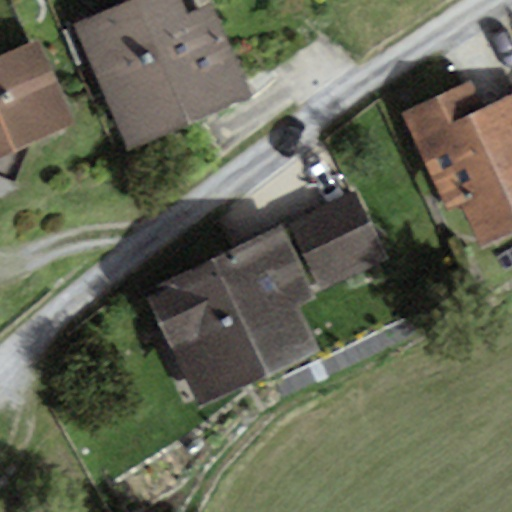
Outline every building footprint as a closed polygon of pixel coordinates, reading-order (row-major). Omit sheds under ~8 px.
[(179,0),(134,0),(74,26),(128,152),(255,98),(215,5),(187,17),(179,0)] [(0,60),(0,158),(76,126),(41,43),(0,60)] [(511,235),(511,95),(484,109),(471,81),(401,115),(448,211),(462,205),(484,249),(511,235)] [(354,193),(290,221),(322,293),(386,265),(354,193)] [(282,226),(145,290),(201,411),(318,356),(294,305),(315,296),(282,226)]
